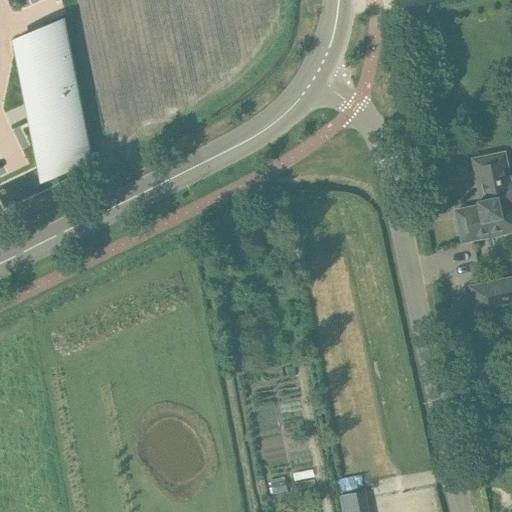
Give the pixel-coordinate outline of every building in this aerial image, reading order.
[(87,158),(61,25),(17,43),(44,177),(87,158)] [(503,178),(498,155),(473,160),(482,201),(477,202),(479,212),(457,217),(462,242),(508,232),(507,226),(511,225),(511,182),(510,183),(509,177),(503,178)] [(287,263),(276,266),(278,276),(289,274),(287,263)] [(511,290),(510,279),(504,280),(470,287),(475,311),(509,304),(511,303),(511,290)] [(249,354),(234,358),(238,372),(252,368),(249,354)] [(361,511),(358,493),(341,497),(343,511),(361,511)]
